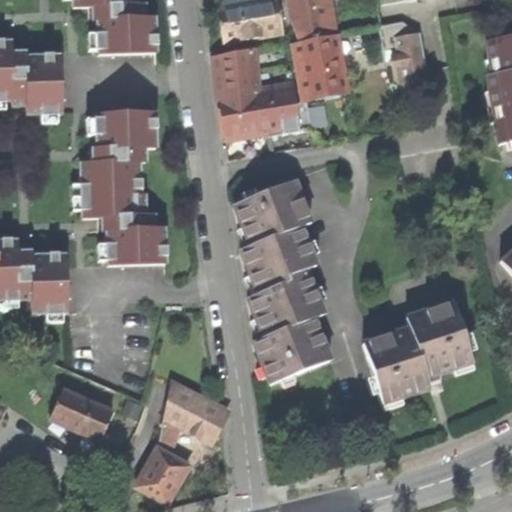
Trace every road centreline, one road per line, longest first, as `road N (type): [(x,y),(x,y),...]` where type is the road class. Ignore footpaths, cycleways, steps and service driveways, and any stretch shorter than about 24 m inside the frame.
road 1 (residential): [(256,511),(182,0)]
road 2 (residential): [(326,511),(511,452)]
